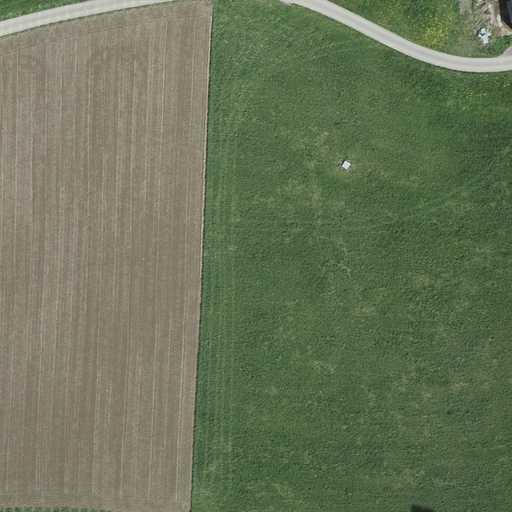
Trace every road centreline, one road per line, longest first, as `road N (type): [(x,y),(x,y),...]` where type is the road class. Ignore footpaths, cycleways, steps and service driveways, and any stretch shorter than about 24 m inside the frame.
road 1 (unclassified): [(307,0),(449,61),(511,63)]
road 2 (unclassified): [(0,29),(131,0)]
